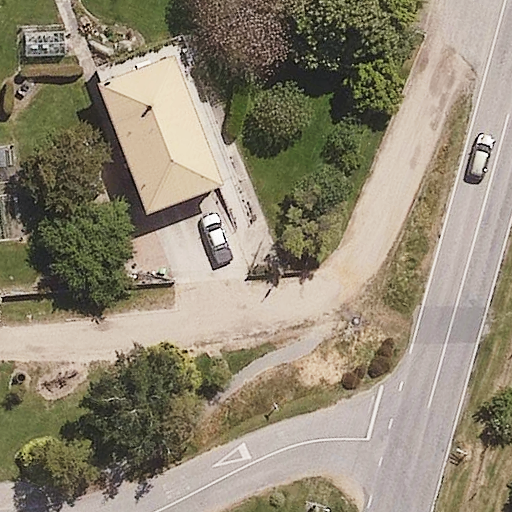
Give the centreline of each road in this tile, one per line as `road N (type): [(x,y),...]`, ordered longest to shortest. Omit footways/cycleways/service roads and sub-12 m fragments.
road 1 (tertiary): [(415,454),(511,105)]
road 2 (residential): [(415,454),(368,440),(289,446),(154,511)]
